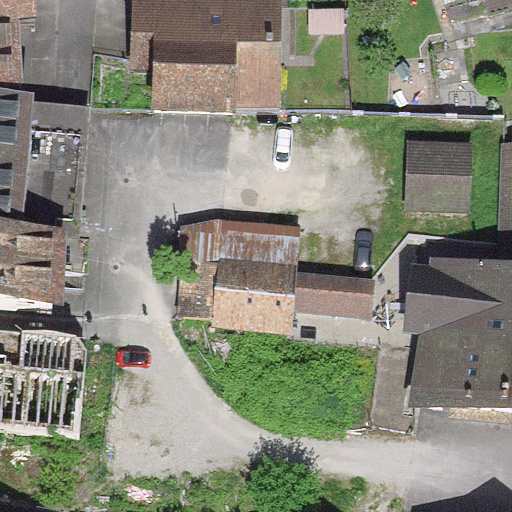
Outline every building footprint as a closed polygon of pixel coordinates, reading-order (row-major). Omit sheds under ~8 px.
[(0,0),(0,88),(13,88),(11,37),(32,36),(30,0),(0,0)] [(511,0),(441,0),(445,16),(486,3),(489,17),(511,10),(511,0)] [(286,5),(120,2),(119,56),(138,56),(137,122),(283,125),(286,5)] [(0,91),(0,215),(26,217),(43,89),(0,91)] [(468,156),(396,153),(394,218),(466,220),(468,156)] [(486,278),(402,274),(395,418),(511,424),(511,155),(492,154),(486,278)] [(73,220),(26,217),(0,215),(0,295),(69,300),(73,220)] [(291,282),(205,277),(202,344),(288,348),(291,282)]
